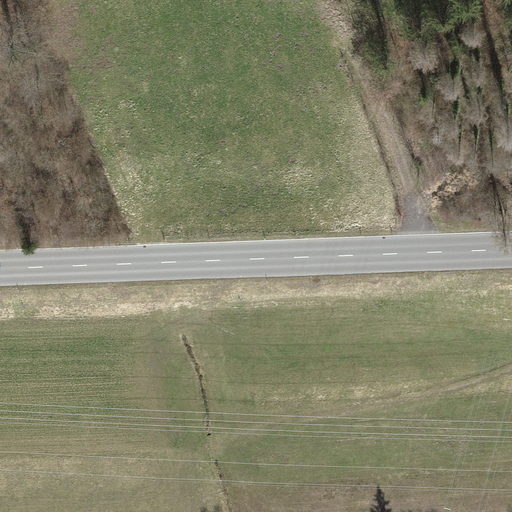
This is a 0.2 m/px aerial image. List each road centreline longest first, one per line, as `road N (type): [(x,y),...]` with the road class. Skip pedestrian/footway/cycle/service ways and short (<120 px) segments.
road 1 (tertiary): [(0,269),(511,253)]
road 2 (track): [(426,256),(413,192),(330,0)]
